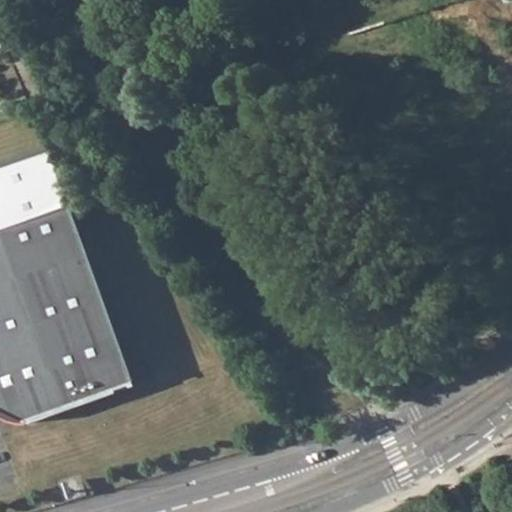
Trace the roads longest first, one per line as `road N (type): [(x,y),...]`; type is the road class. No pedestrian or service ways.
road 1 (tertiary): [(180,511),(396,437),(511,364)]
road 2 (tertiary): [(511,409),(413,473),(326,511)]
